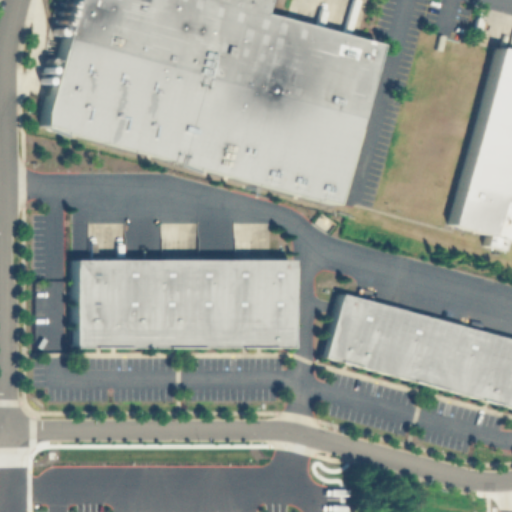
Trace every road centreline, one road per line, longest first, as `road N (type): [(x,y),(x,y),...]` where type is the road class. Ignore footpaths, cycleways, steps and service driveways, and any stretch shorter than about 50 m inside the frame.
road 1 (residential): [(5,126),(3,429),(299,433),(454,474),(511,479)]
road 2 (residential): [(5,126),(5,55),(16,0)]
